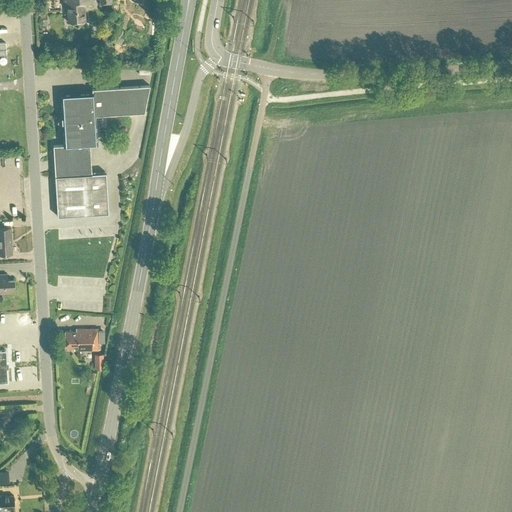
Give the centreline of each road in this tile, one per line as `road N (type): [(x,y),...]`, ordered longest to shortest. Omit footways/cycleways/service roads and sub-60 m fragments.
road 1 (unclassified): [(68,468),(52,439),(24,0)]
road 2 (unclassified): [(178,511),(268,69)]
road 3 (secondary): [(98,488),(153,214)]
road 4 (tertiary): [(268,69),(511,65)]
road 5 (secondary): [(153,214),(187,1)]
road 6 (secondary): [(153,214),(202,69),(220,56)]
